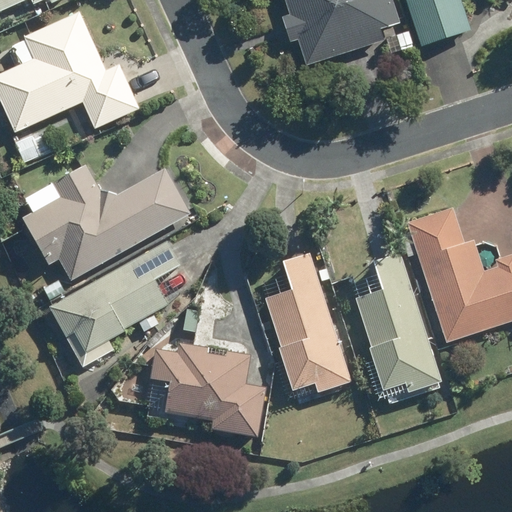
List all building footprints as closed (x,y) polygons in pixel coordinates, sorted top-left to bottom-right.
[(0,0),(0,12),(26,0),(35,0),(38,4),(46,0),(0,0)] [(291,0),(313,65),(387,41),(384,29),(403,23),(395,0),(291,0)] [(413,0),(428,46),(477,30),(467,0),(413,0)] [(16,46),(16,53),(21,66),(0,75),(0,87),(19,132),(87,102),(98,128),(143,109),(124,64),(109,70),(84,11),(28,35),(30,39),(16,46)] [(410,31),(399,34),(403,47),(414,44),(410,31)] [(31,136),(15,144),(24,163),(41,155),(31,136)] [(76,158),(70,147),(61,152),(67,163),(76,158)] [(28,201),(27,217),(52,263),(63,258),(75,279),(193,213),(169,170),(122,196),(104,190),(91,166),(28,201)] [(457,208),(413,222),(418,239),(422,254),(451,341),(511,321),(511,264),(479,275),(469,243),(457,208)] [(119,351),(113,341),(112,338),(128,329),(141,322),(148,335),(163,326),(157,313),(172,305),(158,280),(184,266),(171,242),(54,308),(88,368),(119,351)] [(381,262),(391,291),(362,301),(391,390),(412,384),(415,392),(449,381),(408,253),(381,262)] [(299,293),(271,302),(302,393),(320,387),(323,395),(357,385),(316,256),(290,265),(299,293)] [(59,280),(44,289),(49,299),(64,292),(59,280)] [(186,309),(182,329),(194,331),(198,311),(186,309)] [(172,413),(219,421),(218,428),(263,436),(272,388),(252,385),(257,356),(233,352),(233,357),(213,353),(214,349),(186,343),(184,354),(162,350),(157,379),(177,383),(172,413)]
